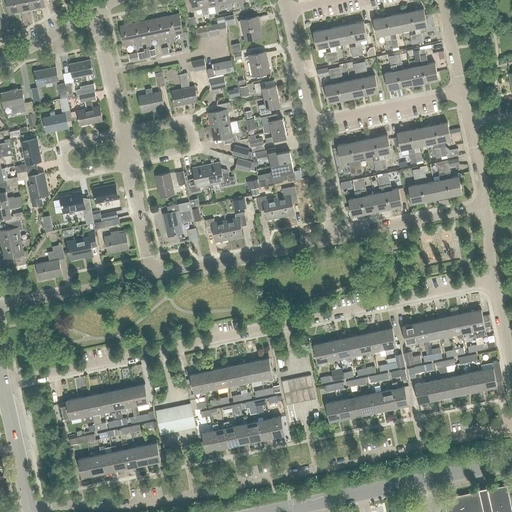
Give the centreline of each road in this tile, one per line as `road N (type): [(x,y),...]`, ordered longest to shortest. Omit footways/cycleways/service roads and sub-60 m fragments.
road 1 (residential): [(2,384),(492,282)]
road 2 (residential): [(33,511),(169,500),(511,429)]
road 3 (unclassified): [(261,511),(511,460)]
road 4 (residential): [(152,274),(337,235)]
road 5 (residential): [(0,306),(152,274)]
road 6 (residential): [(122,133),(176,122),(192,132),(187,150),(128,164)]
road 7 (residential): [(337,235),(487,207)]
road 8 (residential): [(313,126),(461,91)]
road 9 (residential): [(128,164),(75,175),(61,164),(70,144),(122,133)]
road 10 (tertiary): [(31,511),(2,384)]
road 11 (residential): [(122,133),(90,15)]
